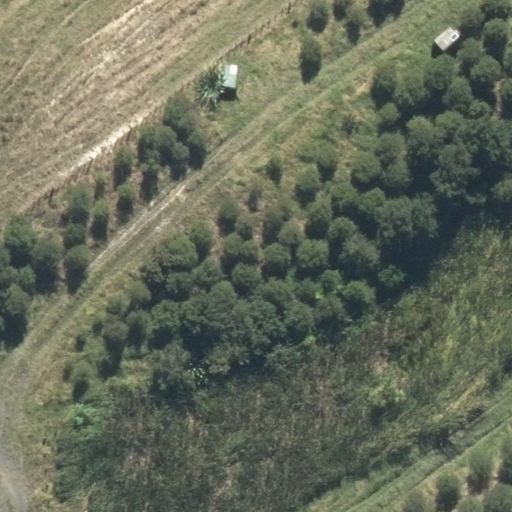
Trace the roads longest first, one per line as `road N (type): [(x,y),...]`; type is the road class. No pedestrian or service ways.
road 1 (track): [(7,511),(10,371),(88,258),(411,0)]
road 2 (track): [(293,511),(511,373)]
